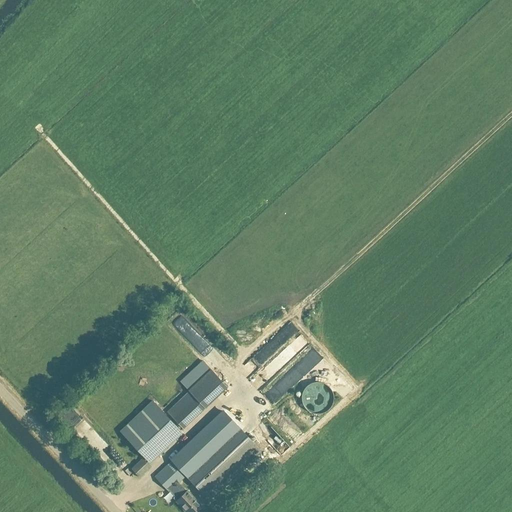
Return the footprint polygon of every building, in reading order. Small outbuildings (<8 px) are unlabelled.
[(283,329),(256,355),(266,365),(283,348),(291,355),(300,346),(283,329)] [(201,361),(179,381),(185,387),(187,390),(210,368),(203,360),(201,361)] [(230,363),(225,370),(235,378),(240,371),(230,363)] [(252,371),(256,377),(265,371),(261,365),(252,371)] [(293,379),(301,373),(297,367),(288,373),(293,379)] [(302,396),(302,397),(302,398),(302,400),(302,401),(302,402),(303,403),(303,404),(304,405),(304,406),(305,407),(306,408),(307,409),(308,410),(309,411),(310,411),(312,412),(314,413),(315,413),(316,413),(317,413),(320,413),(321,413),(323,412),(324,412),(325,411),(327,410),(328,409),(329,409),(329,408),(330,407),(331,406),(331,405),(332,403),(333,402),(333,401),(333,400),(333,399),(333,397),(333,396),(333,395),(333,394),(333,393),(333,392),(332,391),(332,390),(331,389),(330,388),(330,387),(329,386),(328,385),(327,385),(326,384),(325,383),(323,382),(321,382),(320,382),(318,381),(317,381),(316,381),(314,382),(312,382),(310,383),(309,384),(308,385),(307,385),(306,386),(305,387),(305,388),(304,389),(303,390),(303,391),(303,392),(302,393),(302,394),(302,395),(302,396)] [(186,395),(167,412),(182,428),(204,407),(191,393),(188,397),(186,395)] [(122,429),(148,460),(182,430),(155,400),(122,429)] [(222,430),(229,438),(188,477),(209,499),(261,450),(240,428),(232,420),(222,430)] [(187,490),(179,482),(226,438),(211,422),(154,476),(169,492),(171,489),(179,497),(176,500),(186,511),(194,511),(202,505),(187,490)] [(142,457),(131,468),(140,477),(151,466),(142,457)]
